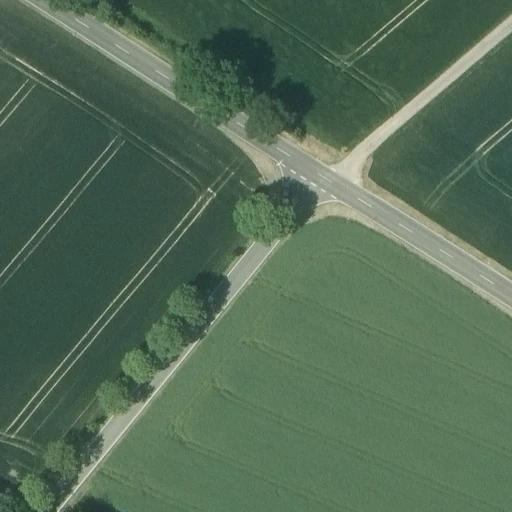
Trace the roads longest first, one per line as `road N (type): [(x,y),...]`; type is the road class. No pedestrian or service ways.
road 1 (residential): [(48,511),(319,177)]
road 2 (residential): [(39,0),(319,177)]
road 3 (track): [(511,25),(332,184)]
road 4 (residential): [(319,177),(511,301)]
